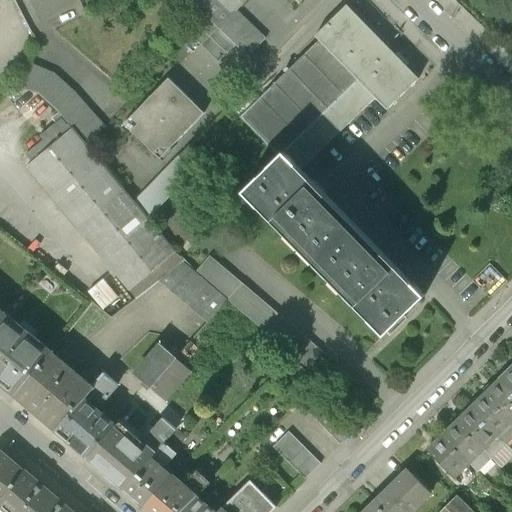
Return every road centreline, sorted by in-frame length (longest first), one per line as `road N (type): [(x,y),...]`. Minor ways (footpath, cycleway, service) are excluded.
road 1 (residential): [(308,511),(511,313)]
road 2 (tertiary): [(107,511),(0,418)]
road 3 (residential): [(511,97),(413,0)]
